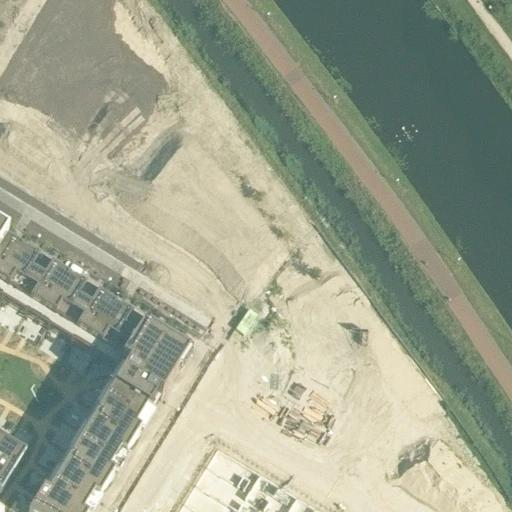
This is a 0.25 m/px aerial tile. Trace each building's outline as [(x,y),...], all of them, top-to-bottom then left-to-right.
[(0,305),(121,380),(113,393),(106,389),(31,511),(92,511),(176,376),(175,376),(186,359),(180,355),(181,355),(141,330),(138,334),(131,330),(4,252),(7,248),(0,243),(0,305)] [(216,294),(207,311),(232,324),(241,307),(216,294)] [(30,390),(36,404),(38,403),(32,390),(34,386),(33,385),(30,390)] [(25,456),(0,440),(0,497),(25,456)] [(319,511),(217,449),(177,511),(319,511)]
